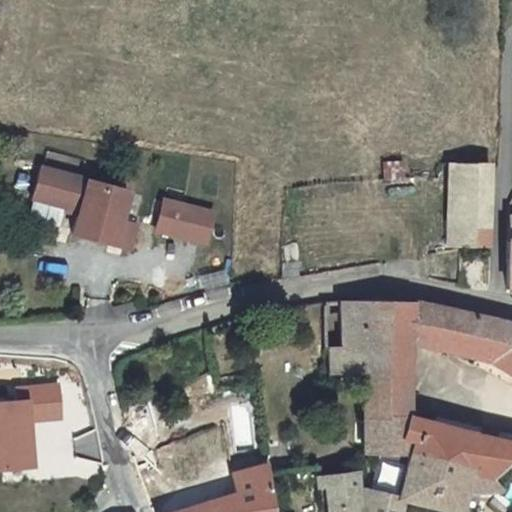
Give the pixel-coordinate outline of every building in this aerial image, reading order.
[(405,180),(404,158),(381,159),(382,181),(405,180)] [(448,165),(448,191),(488,192),(488,166),(448,165)] [(126,191),(37,169),(30,198),(79,211),(73,235),(130,249),(136,225),(120,221),(126,191)] [(448,191),(448,248),(488,248),(488,192),(448,191)] [(211,213),(161,201),(155,230),(206,243),(211,213)] [(283,276),(299,275),(297,242),(281,243),(283,276)] [(359,416),(406,413),(408,409),(410,339),(489,357),(511,372),(511,319),(416,297),(341,299),(342,344),(327,345),(327,374),(360,369),(359,416)] [(62,386),(0,388),(0,466),(39,464),(37,420),(64,419),(62,386)] [(408,409),(406,413),(401,432),(413,436),(409,448),(442,454),(467,461),(476,472),(491,474),(511,452),(511,436),(471,427),(408,409)] [(359,416),(361,449),(409,448),(413,436),(401,432),(406,413),(359,416)] [(502,486),(491,474),(476,472),(467,461),(442,454),(409,448),(400,494),(461,511),(468,487),(483,489),(502,486)] [(384,459),(379,481),(399,486),(404,464),(384,459)] [(267,511),(264,467),(235,473),(236,491),(160,511),(267,511)] [(359,511),(360,485),(357,467),(316,474),(316,482),(326,484),(328,511),(359,511)] [(397,511),(400,494),(360,485),(359,511),(397,511)]
